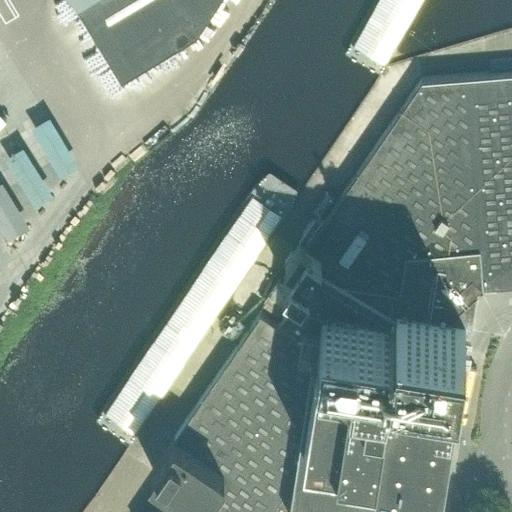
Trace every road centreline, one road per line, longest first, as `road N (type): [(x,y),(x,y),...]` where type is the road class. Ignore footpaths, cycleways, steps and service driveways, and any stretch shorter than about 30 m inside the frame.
road 1 (unknown): [(109,149),(245,0)]
road 2 (unknown): [(0,299),(109,149)]
road 3 (unknown): [(7,0),(109,149)]
